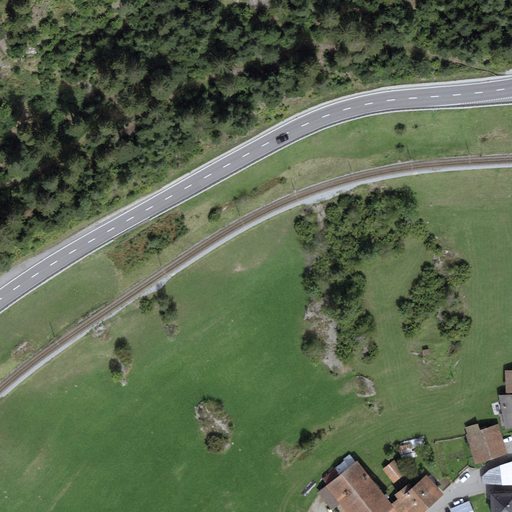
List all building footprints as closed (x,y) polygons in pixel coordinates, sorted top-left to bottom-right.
[(511,392),(498,392),(506,425),(511,423),(511,392)] [(478,421),(464,425),(475,461),(508,451),(498,421),(480,427),(478,421)] [(411,446),(399,449),(401,457),(413,454),(411,446)] [(489,471),(483,477),(483,483),(511,483),(511,462),(500,467),(489,471)] [(395,463),(384,473),(395,486),(406,476),(395,463)] [(396,511),(359,465),(329,489),(347,511),(396,511)] [(404,484),(394,493),(398,498),(392,504),(399,511),(405,506),(410,511),(422,511),(444,493),(425,473),(408,489),(404,484)] [(511,511),(511,494),(492,495),(492,511),(511,511)]
